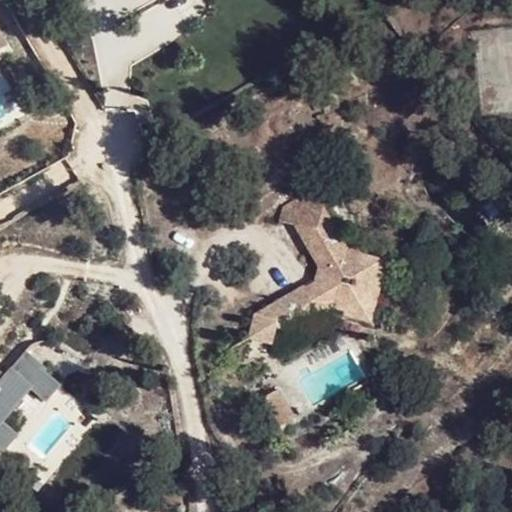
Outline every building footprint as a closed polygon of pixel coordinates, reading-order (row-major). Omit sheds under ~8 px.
[(0,51),(8,47),(0,33),(0,51)] [(294,231),(327,212),(331,193),(313,192),(282,209),(278,226),(294,231)] [(348,303),(376,309),(379,296),(387,260),(364,259),(358,246),(352,249),(327,212),(294,231),(320,266),(319,283),(256,318),(251,343),(273,345),(275,347),(279,332),(288,343),(299,337),(304,316),(320,319),(324,304),(346,308),(348,303)] [(387,260),(379,296),(404,300),(418,244),(387,260)] [(320,319),(325,322),(331,320),(372,329),(376,309),(348,303),(346,308),(324,304),(320,319)] [(299,337),(325,322),(320,319),(304,316),(299,337)] [(279,332),(275,347),(276,350),(288,343),(279,332)] [(10,425),(54,376),(27,352),(6,375),(0,369),(0,452),(3,455),(21,435),(10,425)] [(297,430),(280,399),(263,407),(281,440),(297,430)]
